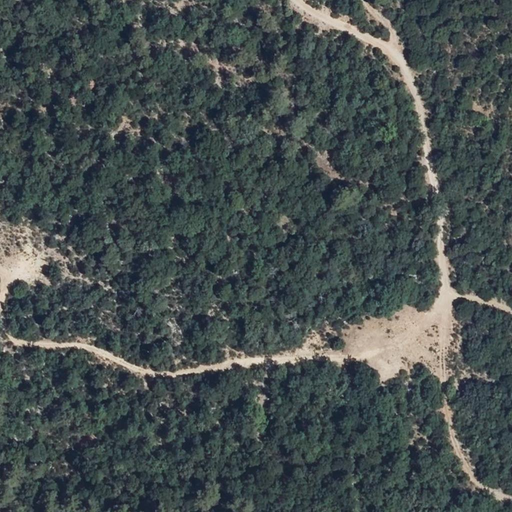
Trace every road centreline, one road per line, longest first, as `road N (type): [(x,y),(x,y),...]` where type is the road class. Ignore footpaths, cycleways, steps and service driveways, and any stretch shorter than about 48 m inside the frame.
road 1 (track): [(446,296),(424,129),(400,58),(299,0)]
road 2 (track): [(446,296),(439,389),(462,460),(478,489),(511,495)]
